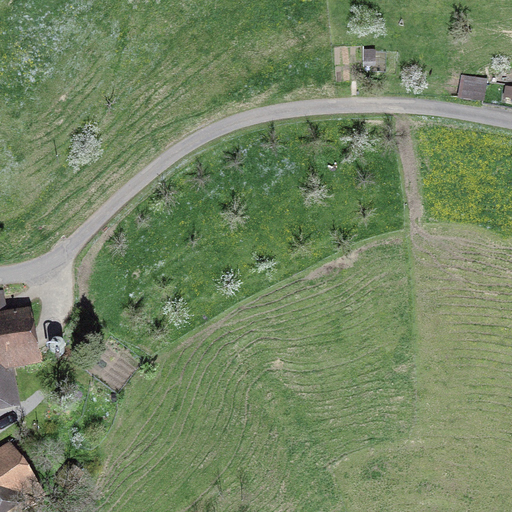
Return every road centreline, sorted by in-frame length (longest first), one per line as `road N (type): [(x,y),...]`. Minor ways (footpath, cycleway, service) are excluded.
road 1 (track): [(511,121),(366,103),(309,105),(229,123),(171,155),(63,252),(37,269),(0,277)]
road 2 (track): [(48,262),(58,315),(40,394),(0,428)]
